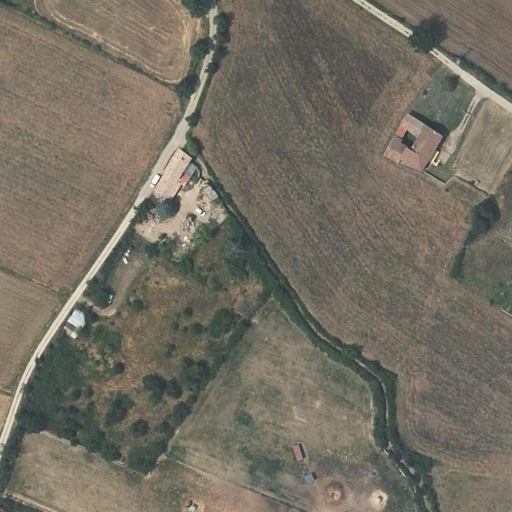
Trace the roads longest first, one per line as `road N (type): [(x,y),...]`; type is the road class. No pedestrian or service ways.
road 1 (track): [(178,141),(24,373),(0,443)]
road 2 (unclassified): [(511,108),(358,0)]
road 3 (unclassified): [(212,0),(210,58),(178,141)]
